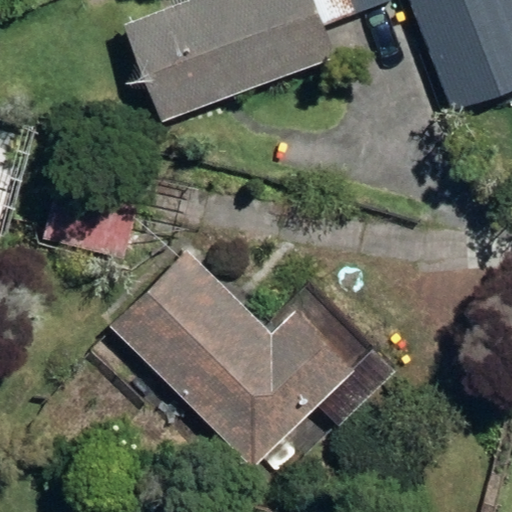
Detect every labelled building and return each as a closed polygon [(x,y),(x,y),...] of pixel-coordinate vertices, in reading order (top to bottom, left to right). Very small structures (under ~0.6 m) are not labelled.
[(358,3),(357,0),(156,0),(123,13),(160,112),(337,44),(326,16),(358,3)] [(511,0),(357,0),(358,3),(367,0),(413,0),(452,101),(511,78),(511,0)] [(45,233),(124,254),(135,210),(188,222),(198,181),(67,148),(45,233)] [(107,317),(253,460),(318,395),(339,416),(396,358),(374,336),(355,357),(299,301),(274,326),(184,239),(107,317)] [(279,459),(293,473),(308,458),(294,443),(279,459)]
